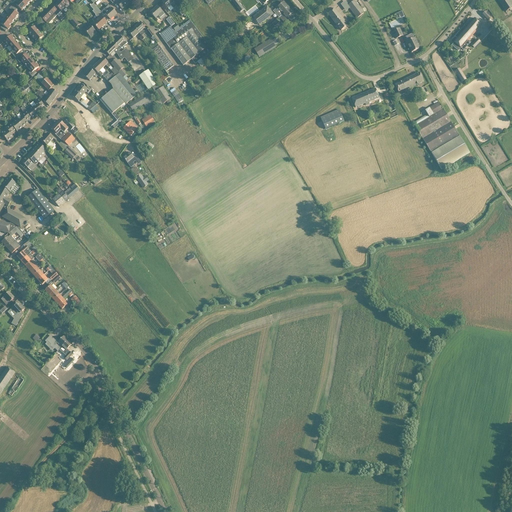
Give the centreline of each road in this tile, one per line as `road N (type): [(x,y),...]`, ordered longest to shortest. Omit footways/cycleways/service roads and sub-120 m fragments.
road 1 (tertiary): [(165,511),(86,352),(0,257)]
road 2 (unclassified): [(511,203),(422,57)]
road 3 (unclassified): [(422,57),(362,77),(294,0)]
road 4 (track): [(206,267),(129,143)]
road 5 (track): [(100,380),(32,481)]
